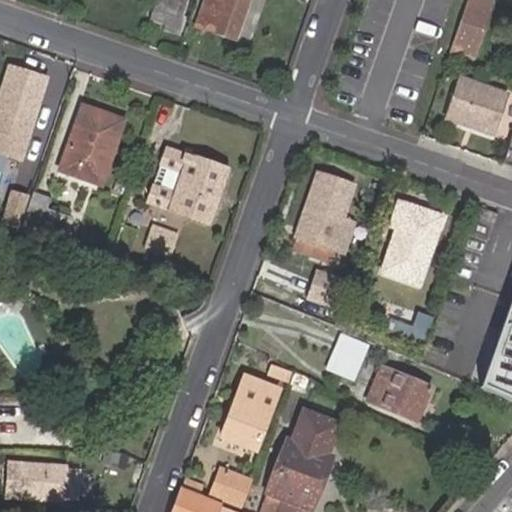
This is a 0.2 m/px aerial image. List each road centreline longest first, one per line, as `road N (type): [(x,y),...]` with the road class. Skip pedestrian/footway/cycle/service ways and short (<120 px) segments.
road 1 (residential): [(294,114),(156,511)]
road 2 (residential): [(0,16),(294,114)]
road 3 (residential): [(294,114),(511,193)]
road 4 (residential): [(334,0),(294,114)]
